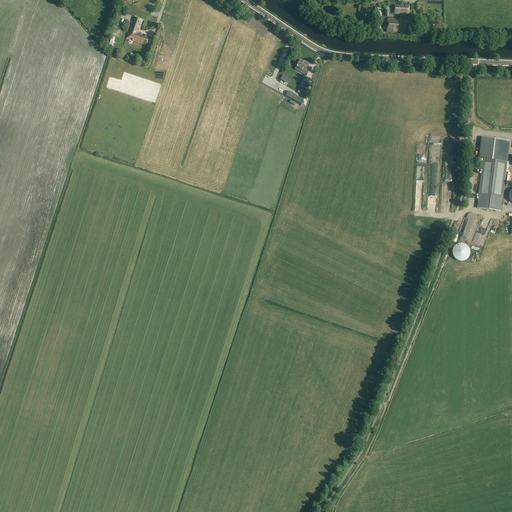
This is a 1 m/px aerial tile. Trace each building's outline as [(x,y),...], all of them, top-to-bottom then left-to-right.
[(401,6),(398,6),(398,5),(395,5),(394,14),(409,15),(410,6),(401,5),(401,6)] [(144,38),(141,37),(141,34),(138,33),(142,21),(134,18),(126,39),(130,40),(130,38),(133,39),(132,41),(141,44),(142,43),(145,44),(144,45),(147,46),(150,37),(144,35),(144,38)] [(406,20),(387,19),(386,31),(391,31),(391,32),(406,33),(406,29),(410,30),(410,19),(406,19),(406,20)] [(305,63),(301,60),(296,69),(307,76),(310,70),(306,69),(309,63),(306,61),(305,63)] [(306,93),(310,86),(304,82),(300,89),(306,93)] [(302,105),(304,100),(288,91),(286,96),(302,105)] [(280,95),(278,98),(293,107),(295,105),(280,95)] [(479,158),(484,159),(479,195),(477,209),(500,212),(502,198),(507,162),(510,142),(482,138),(479,158)] [(489,235),(490,227),(487,227),(481,226),(480,234),(489,235)] [(464,243),(470,245),(472,238),(466,236),(464,243)]
